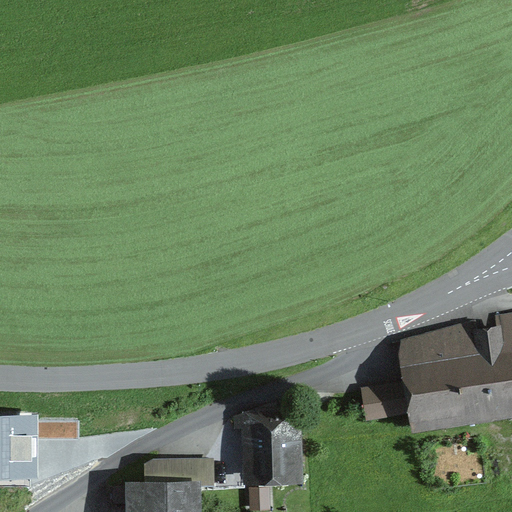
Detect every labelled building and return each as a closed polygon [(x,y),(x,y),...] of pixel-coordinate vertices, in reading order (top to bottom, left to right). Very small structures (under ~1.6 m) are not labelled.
[(397,354),(412,433),(511,418),(511,314),(401,339),(397,354)] [(360,388),(365,422),(406,413),(400,382),(360,388)] [(310,416),(250,416),(250,477),(310,477),(310,416)] [(36,417),(0,417),(0,476),(36,476),(36,417)] [(152,475),(132,475),(132,511),(209,511),(209,483),(222,483),(222,457),(152,457),(152,475)]
